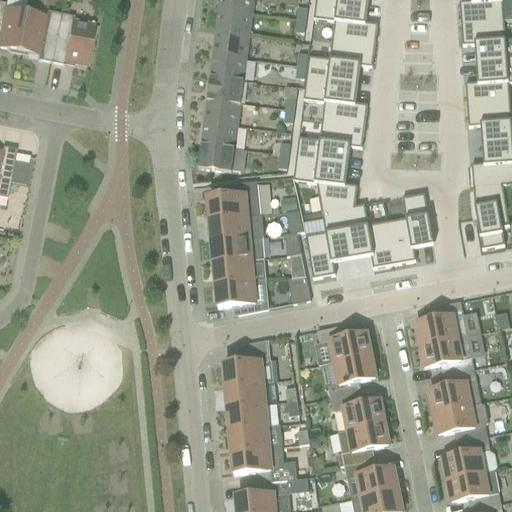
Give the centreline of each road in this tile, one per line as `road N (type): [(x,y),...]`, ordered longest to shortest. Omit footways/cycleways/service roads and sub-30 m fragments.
road 1 (residential): [(445,180),(374,191),(389,0)]
road 2 (residential): [(185,347),(166,127)]
road 3 (residential): [(0,319),(23,295),(58,113)]
road 4 (residential): [(422,511),(380,305)]
road 5 (residential): [(185,347),(380,305)]
road 6 (residential): [(444,0),(453,179),(445,180)]
road 7 (residential): [(197,511),(185,347)]
road 8 (residential): [(166,127),(179,0)]
